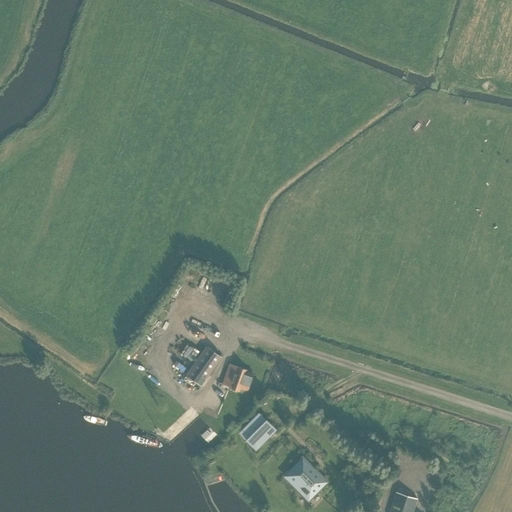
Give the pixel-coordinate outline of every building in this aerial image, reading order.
[(221,357),(206,346),(186,375),(201,386),(221,357)] [(187,347),(183,359),(194,362),(198,351),(187,347)] [(248,371),(248,370),(231,363),(223,384),(231,386),(231,387),(241,391),(242,387),(248,390),(254,373),(248,371)] [(271,426),(264,419),(243,441),(249,448),(271,426)] [(326,482),(300,457),(280,477),(306,502),(326,482)] [(389,511),(412,511),(417,499),(396,492),(389,511)]
